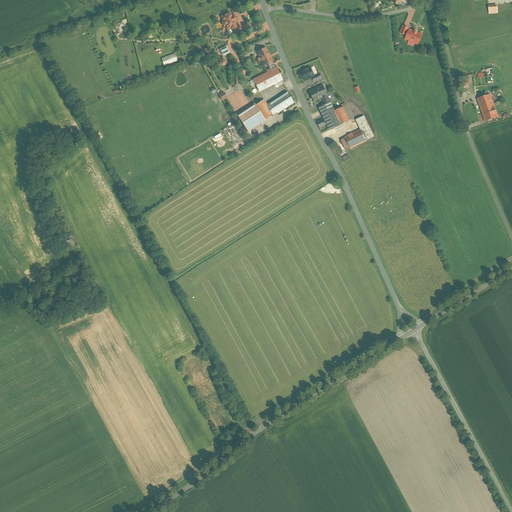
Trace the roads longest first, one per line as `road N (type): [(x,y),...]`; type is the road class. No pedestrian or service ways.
road 1 (unclassified): [(265,10),(364,19),(434,6),(467,130),(511,236)]
road 2 (unclassified): [(399,306),(265,10)]
road 3 (tertiary): [(149,511),(399,339)]
road 4 (unclassified): [(511,511),(414,330)]
